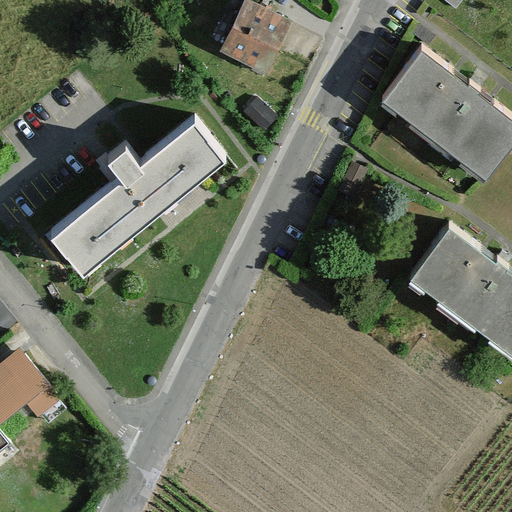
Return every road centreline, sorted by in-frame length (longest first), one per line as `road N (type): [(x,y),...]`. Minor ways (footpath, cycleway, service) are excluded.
road 1 (tertiary): [(157,451),(378,0)]
road 2 (residential): [(157,451),(0,276)]
